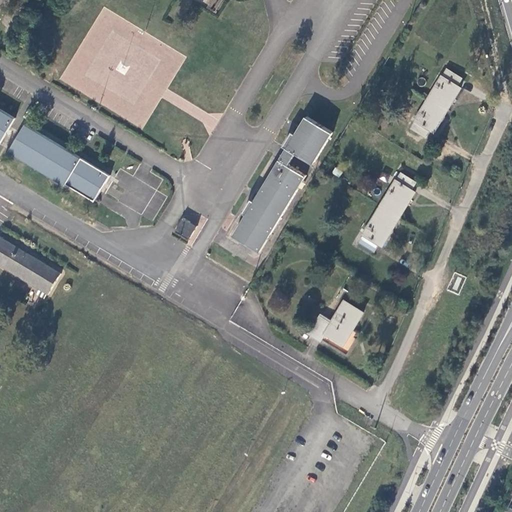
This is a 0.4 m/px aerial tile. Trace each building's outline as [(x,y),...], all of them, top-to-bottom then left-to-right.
[(428,96),(451,110),(463,88),(460,85),(464,78),(447,68),(443,75),(441,74),(428,96)] [(436,135),(451,110),(428,96),(413,121),(414,122),(410,129),(427,139),(431,132),(436,135)] [(0,143),(16,117),(0,107),(0,143)] [(247,213),(235,234),(261,250),(307,173),(290,163),(296,151),(314,162),(334,130),(308,114),(297,131),(293,129),(284,144),(288,147),(256,199),(252,196),(244,211),(247,213)] [(10,151),(66,184),(67,183),(96,200),(111,175),(26,124),(10,151)] [(396,177),(381,203),(403,216),(418,191),(414,188),(418,181),(401,171),(398,178),(396,177)] [(403,216),(381,203),(361,233),(364,235),(359,241),(375,251),(380,244),(384,247),(403,216)] [(189,241),(195,224),(180,218),(173,234),(189,241)] [(63,273),(0,236),(0,265),(50,295),(63,273)] [(323,333),(343,345),(363,312),(344,300),(332,321),(319,313),(316,317),(314,316),(306,330),(320,339),(323,333)]
